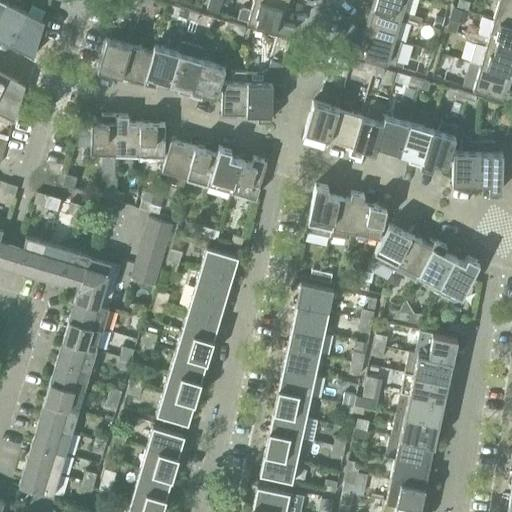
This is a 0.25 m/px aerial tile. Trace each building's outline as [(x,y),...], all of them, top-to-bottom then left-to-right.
[(279,19),(283,5),(265,0),(252,0),(250,8),(243,6),(239,8),(236,17),(291,34),(293,26),(295,26),(295,24),(279,19)] [(402,11),(405,0),(372,0),(371,6),(401,15),(402,11)] [(458,0),(457,6),(467,9),(469,2),(464,0),(458,0)] [(511,23),(511,0),(497,0),(492,18),(511,23)] [(25,10),(6,1),(0,13),(0,38),(8,43),(25,10)] [(220,4),(209,1),(206,8),(218,12),(220,4)] [(399,19),(410,22),(412,14),(402,11),(401,15),(371,6),(364,31),(393,40),(399,19)] [(177,15),(186,18),(189,10),(180,7),(177,15)] [(466,11),(454,8),(450,19),(462,23),(466,11)] [(25,10),(8,43),(32,55),(31,56),(32,56),(44,19),(43,18),(42,19),(25,10)] [(199,13),(189,10),(186,18),(197,21),(199,13)] [(422,17),(412,14),(410,22),(419,25),(422,17)] [(440,26),(443,17),(436,15),(433,24),(440,26)] [(487,36),(477,33),(475,42),(484,45),(485,40),(511,48),(511,23),(492,18),(487,36)] [(236,24),(226,21),(223,29),(234,32),(236,24)] [(245,27),(236,24),(234,32),(243,35),(245,27)] [(465,39),(475,42),(477,33),(467,30),(465,39)] [(401,42),(393,40),(364,31),(360,44),(343,39),(343,40),(345,41),(342,49),(394,64),(395,60),(401,42)] [(96,67),(120,74),(129,44),(105,37),(96,67)] [(277,45),(287,48),(289,40),(279,37),(277,45)] [(177,51),(176,50),(167,80),(168,81),(169,81),(179,84),(177,91),(188,94),(200,57),(203,47),(180,40),(177,51)] [(470,60),(479,63),(478,64),(508,73),(511,60),(511,48),(485,40),(484,45),(475,42),(470,60)] [(153,43),(151,50),(152,50),(143,81),(155,85),(157,77),(167,80),(176,50),(153,43)] [(152,50),(151,50),(129,44),(120,74),(143,81),(152,50)] [(200,57),(188,94),(201,98),(203,91),(215,95),(215,94),(214,94),(219,78),(220,78),(224,65),(200,57)] [(511,88),(504,87),(508,73),(478,64),(479,63),(470,60),(462,85),(511,99),(511,88)] [(247,70),(247,80),(246,111),(257,112),(257,119),(270,119),(271,82),(277,82),(282,64),(270,61),(268,66),(266,69),(262,70),(247,70)] [(362,70),(371,72),(373,65),(364,62),(362,70)] [(382,76),(384,68),(373,65),(371,72),(382,76)] [(221,79),(220,78),(219,78),(214,94),(215,94),(221,96),(221,111),(246,111),(247,80),(247,70),(230,69),(230,79),(221,79)] [(23,83),(5,74),(0,85),(0,110),(13,117),(12,118),(13,119),(24,83),(23,82),(23,83)] [(408,84),(417,87),(420,79),(410,76),(408,84)] [(430,82),(420,79),(417,87),(428,90),(430,82)] [(454,98),(464,100),(466,93),(456,89),(454,98)] [(476,96),(466,93),(464,100),(474,103),(476,96)] [(338,107),(313,100),(304,130),(329,137),(338,107)] [(511,105),(505,104),(503,112),(511,114),(511,105)] [(359,113),(338,107),(329,137),(350,144),(359,113)] [(375,151),(377,144),(376,144),(383,120),(382,120),(384,113),(368,109),(366,115),(359,113),(350,144),(348,151),(360,155),(362,148),(375,151)] [(100,120),(91,120),(90,152),(114,153),(115,121),(115,114),(101,113),(100,120)] [(384,113),(382,120),(383,120),(376,144),(377,144),(398,151),(407,120),(384,113)] [(128,114),(115,114),(115,121),(114,153),(139,153),(140,121),(128,121),(128,114)] [(430,127),(407,120),(398,151),(410,154),(408,161),(419,164),(430,127)] [(438,129),(430,127),(419,164),(431,168),(433,161),(445,164),(449,149),(450,149),(457,125),(441,120),(438,129)] [(139,153),(165,154),(166,154),(171,138),(164,136),(164,122),(140,121),(139,153)] [(89,145),(89,133),(79,133),(78,144),(89,145)] [(165,154),(161,169),(169,171),(166,180),(183,185),(185,176),(195,146),(194,145),(171,138),(166,154),(165,154)] [(460,149),(450,149),(449,149),(445,164),(452,166),(451,181),(477,181),(477,150),(478,140),(461,139),(460,149)] [(478,140),(477,150),(477,181),(488,182),(488,189),(501,190),(502,150),(493,150),(493,140),(478,140)] [(207,182),(231,189),(240,159),(229,156),(231,149),(218,145),(216,152),(207,182)] [(216,152),(195,146),(185,176),(207,182),(216,152)] [(240,159),(231,189),(255,196),(266,159),(253,155),(251,162),(240,159)] [(73,187),(76,176),(65,172),(62,184),(73,187)] [(103,178),(104,188),(102,195),(111,198),(113,190),(113,179),(103,178)] [(17,185),(7,182),(3,194),(14,197),(17,185)] [(329,236),(329,234),(331,225),(338,195),(326,193),(328,186),(315,183),(305,231),(329,236)] [(121,201),(123,193),(113,190),(111,198),(121,201)] [(47,194),(37,191),(33,203),(44,206),(47,194)] [(350,198),(338,195),(331,225),(329,234),(346,237),(347,229),(354,231),(360,200),(362,201),(364,193),(351,191),(350,198)] [(60,198),(58,197),(47,194),(44,206),(57,210),(60,198)] [(139,207),(149,210),(151,202),(141,199),(139,207)] [(354,231),(381,237),(382,237),(389,223),(383,219),(386,206),(362,201),(360,200),(354,231)] [(81,204),(71,201),(67,213),(77,216),(81,204)] [(161,205),(151,202),(149,210),(159,213),(161,205)] [(91,208),(81,204),(77,216),(88,219),(91,208)] [(148,217),(145,227),(168,234),(171,223),(148,217)] [(183,228),(193,231),(195,223),(186,221),(183,228)] [(206,226),(195,223),(193,231),(203,234),(206,226)] [(381,237),(374,250),(396,262),(410,233),(389,223),(382,237),(381,237)] [(165,246),(168,234),(145,227),(142,239),(165,246)] [(392,269),(414,280),(432,244),(431,244),(410,233),(396,262),(392,269)] [(38,276),(48,241),(26,234),(23,244),(21,243),(13,268),(38,276)] [(243,237),(233,234),(230,243),(240,246),(243,237)] [(414,280),(435,291),(453,255),(443,250),(446,244),(434,238),(431,244),(432,244),(414,280)] [(142,239),(139,251),(161,257),(165,246),(142,239)] [(58,281),(68,247),(48,241),(38,276),(58,281)] [(206,245),(199,267),(231,276),(237,255),(206,245)] [(90,255),(90,254),(68,247),(58,281),(77,287),(78,288),(86,262),(88,263),(90,255)] [(171,247),(167,257),(179,261),(182,250),(171,247)] [(158,269),(161,257),(139,251),(135,262),(158,269)] [(78,288),(77,287),(75,297),(98,304),(99,303),(107,305),(120,264),(90,255),(88,263),(86,262),(78,288)] [(464,261),(453,255),(435,291),(454,301),(459,299),(461,295),(479,261),(467,255),(464,261)] [(176,271),(179,261),(167,257),(164,268),(176,271)] [(135,262),(131,278),(153,284),(158,269),(135,262)] [(225,297),(231,276),(199,267),(193,288),(225,297)] [(321,271),(311,269),(310,277),(320,279),(321,271)] [(331,273),(321,271),(320,279),(330,281),(331,273)] [(348,285),(358,287),(359,279),(349,277),(348,285)] [(359,279),(358,287),(368,289),(369,281),(359,279)] [(300,281),(295,303),(328,310),(333,288),(300,281)] [(219,318),(225,297),(193,288),(187,308),(219,318)] [(158,289),(155,299),(167,302),(169,292),(158,289)] [(98,304),(75,297),(68,317),(102,327),(109,306),(107,305),(99,303),(98,304)] [(167,302),(155,299),(152,310),(163,313),(167,302)] [(291,324),(324,331),(328,310),(295,303),(291,324)] [(135,304),(132,313),(143,317),(146,307),(135,304)] [(387,315),(397,317),(399,309),(389,307),(387,315)] [(212,338),(219,318),(187,308),(181,329),(212,338)] [(362,308),(360,317),(372,319),(374,310),(362,308)] [(399,309),(397,317),(407,320),(409,312),(399,309)] [(140,328),(143,317),(132,313),(129,325),(140,328)] [(411,321),(421,323),(422,315),(412,313),(411,321)] [(68,317),(62,338),(96,348),(102,327),(68,317)] [(369,332),(372,319),(360,317),(357,329),(369,332)] [(459,322),(450,320),(447,329),(458,331),(459,322)] [(291,324),(286,345),(319,352),(324,331),(291,324)] [(417,351),(452,358),(456,337),(419,328),(414,351),(417,351)] [(206,359),(212,338),(181,329),(175,350),(206,359)] [(146,330),(143,340),(154,344),(157,333),(146,330)] [(387,335),(375,332),(373,341),(385,344),(387,335)] [(56,360),(90,370),(96,348),(62,338),(56,360)] [(151,354),(154,344),(143,340),(140,351),(151,354)] [(385,344),(373,341),(371,353),(382,356),(385,344)] [(122,345),(119,355),(131,358),(134,348),(122,345)] [(282,366),(315,373),(319,352),(286,345),(282,366)] [(200,380),(206,359),(175,350),(168,370),(200,380)] [(353,350),(351,360),(362,363),(365,352),(353,350)] [(404,369),(447,378),(451,360),(452,360),(452,358),(417,351),(414,351),(408,350),(404,369)] [(116,366),(128,369),(131,358),(119,355),(116,366)] [(56,360),(50,380),(84,390),(90,370),(56,360)] [(362,363),(351,360),(348,371),(360,374),(362,363)] [(282,366),(277,387),(310,394),(315,373),(282,366)] [(443,399),(447,378),(404,369),(399,390),(443,399)] [(168,370),(162,391),(194,401),(200,380),(168,370)] [(142,385),(145,375),(133,371),(130,382),(142,385)] [(366,375),(364,382),(376,385),(378,377),(366,375)] [(44,400),(77,410),(84,390),(50,380),(44,400)] [(130,382),(127,392),(139,396),(142,385),(130,382)] [(376,385),(364,382),(362,396),(373,398),(376,385)] [(110,386),(107,397),(119,400),(122,390),(110,386)] [(277,387),(273,408),(305,415),(310,394),(277,387)] [(404,413),(438,420),(443,399),(399,390),(394,413),(403,415),(404,413)] [(187,423),(194,401),(162,391),(156,413),(187,423)] [(344,392),(342,402),(353,405),(355,395),(344,392)] [(104,407),(115,410),(119,400),(107,397),(104,407)] [(71,431),(77,410),(44,400),(37,421),(71,431)] [(351,416),(353,405),(342,402),(340,413),(351,416)] [(273,408),(268,429),(301,436),(305,415),(273,408)] [(434,442),(438,420),(404,413),(403,415),(394,413),(390,434),(399,436),(399,435),(434,442)] [(357,417),(355,426),(367,428),(368,419),(357,417)] [(32,441),(65,451),(71,431),(37,421),(32,441)] [(152,425),(146,446),(177,455),(184,434),(152,425)] [(367,428),(355,426),(353,438),(364,440),(367,428)] [(98,428),(95,438),(106,442),(109,431),(98,428)] [(114,437),(125,440),(128,431),(116,428),(114,437)] [(268,429),(264,450),(296,457),(301,436),(268,429)] [(335,434),(333,444),(344,447),(346,437),(335,434)] [(395,456),(429,463),(434,442),(399,435),(399,436),(390,434),(389,434),(384,455),(394,457),(395,456)] [(114,437),(110,448),(122,452),(125,440),(114,437)] [(103,452),(106,442),(95,438),(91,448),(103,452)] [(32,441),(25,463),(59,473),(65,451),(32,441)] [(342,458),(344,447),(333,444),(330,455),(342,458)] [(171,476),(177,455),(146,446),(139,467),(171,476)] [(291,480),(296,457),(264,450),(259,473),(291,480)] [(395,456),(394,457),(390,477),(425,484),(429,463),(395,456)] [(348,459),(346,468),(358,470),(360,462),(348,459)] [(19,484),(35,489),(49,493),(52,494),(59,473),(25,463),(19,484)] [(139,467),(133,487),(165,497),(171,476),(139,467)] [(104,468),(101,479),(113,482),(116,471),(104,468)] [(358,470),(346,468),(344,480),(355,483),(358,470)] [(82,480),(93,483),(97,473),(85,469),(82,480)] [(390,477),(386,498),(385,499),(420,506),(425,484),(390,477)] [(337,480),(326,478),(323,489),(335,491),(337,480)] [(101,479),(98,489),(110,492),(113,482),(101,479)] [(79,490),(90,493),(93,483),(82,480),(79,490)] [(257,484),(252,506),(277,511),(284,511),(289,491),(257,484)] [(140,511),(160,511),(165,497),(133,487),(127,508),(140,511)] [(49,493),(35,489),(33,494),(31,499),(28,503),(26,506),(23,509),(17,511),(55,511),(55,510),(53,508),(50,506),(48,503),(47,502),(44,501),(44,500),(44,497),(44,496),(46,494),(49,493)] [(333,499),(321,497),(319,508),(331,510),(333,499)] [(418,511),(420,506),(385,499),(386,498),(383,497),(379,511),(418,511)] [(348,511),(350,505),(339,503),(336,511),(348,511)]
